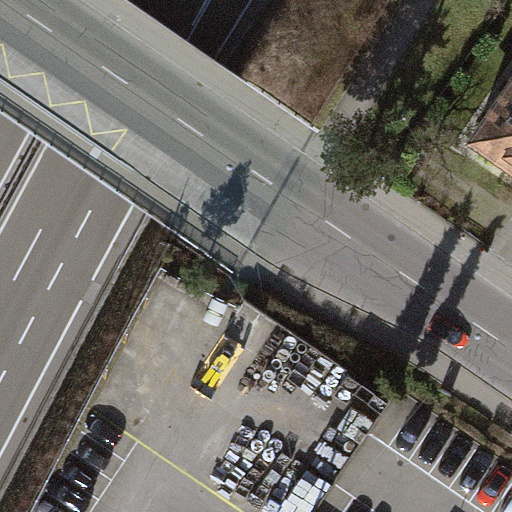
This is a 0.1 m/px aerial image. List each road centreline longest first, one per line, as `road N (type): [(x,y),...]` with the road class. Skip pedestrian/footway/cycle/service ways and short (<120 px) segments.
road 1 (tertiary): [(7,0),(511,348)]
road 2 (motorway): [(0,348),(189,0)]
